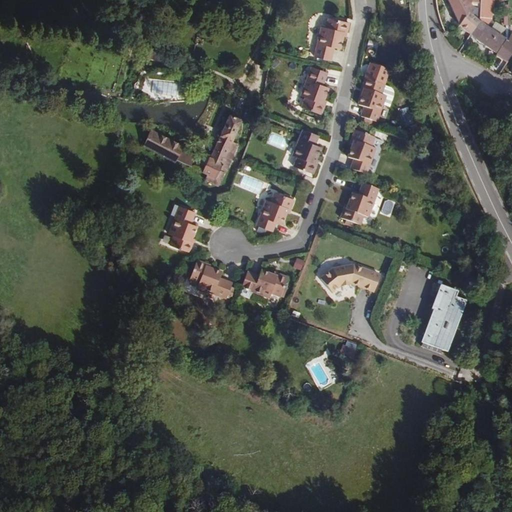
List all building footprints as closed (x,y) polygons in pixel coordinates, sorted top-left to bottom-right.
[(447,0),(459,25),(470,4),(467,0),(447,0)] [(470,4),(459,25),(470,35),(479,22),(468,12),(472,7),(470,4)] [(480,4),(480,10),(479,22),(484,26),(490,19),(492,5),(480,4)] [(480,10),(477,9),(472,7),(468,12),(479,22),(480,10)] [(479,22),(470,35),(507,61),(511,52),(511,32),(505,39),(484,26),(479,22)] [(347,28),(327,24),(325,33),(319,32),(313,58),(330,62),(332,52),(338,53),(342,38),(345,38),(345,37),(347,28)] [(370,34),(365,55),(374,58),(380,37),(370,34)] [(302,93),(307,95),(303,104),(323,111),(326,102),(324,101),(330,85),(324,83),(327,73),(312,67),(302,93)] [(357,106),(363,108),(363,109),(359,117),(375,123),(384,98),(380,97),(384,87),(364,80),(361,89),(363,90),(357,106)] [(150,81),(149,95),(177,97),(178,82),(150,81)] [(250,95),(237,91),(232,105),(245,109),(250,95)] [(199,178),(215,185),(240,124),(226,118),(216,143),(213,142),(199,178)] [(291,154),(296,156),(292,166),(312,173),(316,163),(313,162),(319,147),(313,144),(316,135),(301,130),(291,154)] [(353,159),(349,169),(365,175),(375,150),(370,148),(373,139),(354,132),(350,141),(352,142),(347,157),(353,159)] [(130,152),(191,175),(197,163),(175,154),(178,147),(140,133),(130,152)] [(344,206),(341,214),(360,222),(363,214),(368,215),(378,190),(362,184),(359,193),(353,191),(346,207),(344,206)] [(270,200),(265,198),(256,223),(270,228),(274,219),(280,222),(286,206),(289,207),(292,198),(274,191),(270,200)] [(191,210),(175,204),(165,229),(170,231),(167,240),(187,247),(190,238),(188,237),(194,221),(188,219),(191,210)] [(293,260),(291,269),(300,271),(302,261),(293,260)] [(198,264),(191,282),(201,286),(199,291),(226,301),(232,286),(222,281),(224,276),(207,270),(208,268),(198,264)] [(355,268),(335,271),(323,282),(335,295),(343,288),(354,286),(376,294),(383,278),(355,268)] [(248,276),(242,291),(269,301),(271,297),(280,301),(288,282),(278,279),(277,281),(260,275),(258,280),(248,276)] [(452,353),(470,303),(461,296),(462,293),(440,285),(429,314),(434,315),(423,343),(452,353)]
